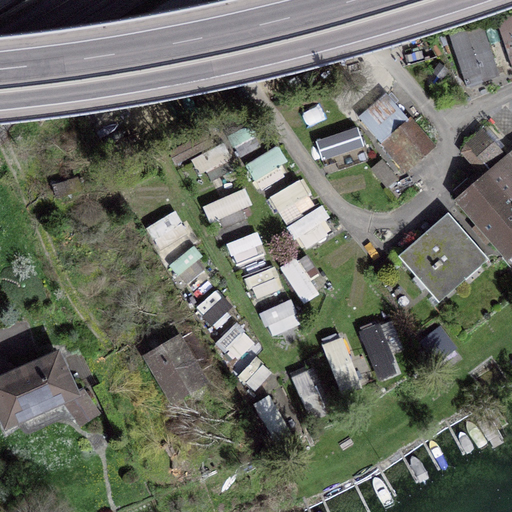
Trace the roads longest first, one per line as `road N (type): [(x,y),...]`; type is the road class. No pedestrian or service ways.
road 1 (motorway): [(0,100),(240,62),(463,0)]
road 2 (motorway): [(355,0),(139,49),(0,68)]
road 3 (residential): [(0,112),(185,0)]
